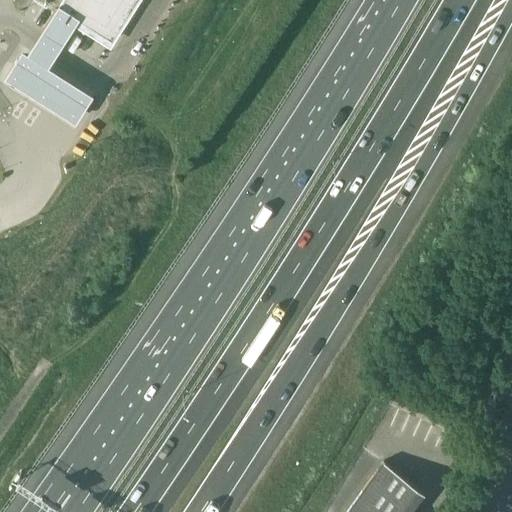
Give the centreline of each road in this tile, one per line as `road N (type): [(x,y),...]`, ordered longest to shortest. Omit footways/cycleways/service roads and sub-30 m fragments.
road 1 (motorway): [(390,0),(50,511)]
road 2 (motorway): [(133,511),(457,0)]
road 3 (motorway): [(199,511),(430,159),(511,10)]
